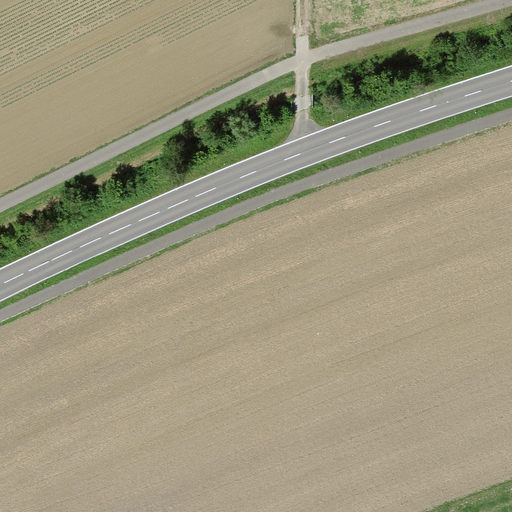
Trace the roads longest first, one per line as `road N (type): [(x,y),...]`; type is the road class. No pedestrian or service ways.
road 1 (secondary): [(0,285),(300,153),(511,80)]
road 2 (track): [(0,206),(298,59),(504,0)]
road 3 (track): [(299,0),(300,153)]
